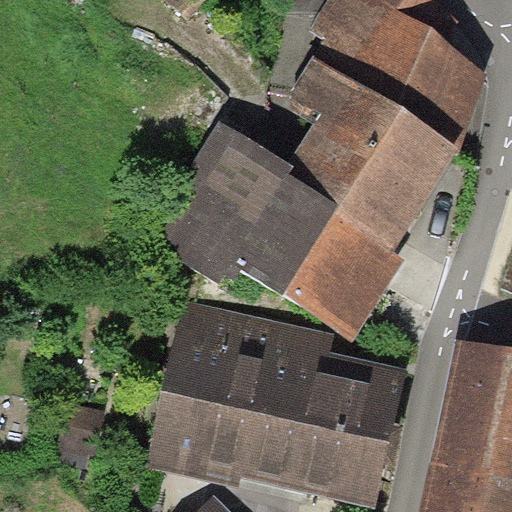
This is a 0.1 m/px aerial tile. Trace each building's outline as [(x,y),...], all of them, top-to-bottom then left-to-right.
[(327,41),(314,62),(458,155),(486,79),(445,44),(456,24),(430,0),(327,0),(311,28),(327,41)] [(242,274),(351,344),(404,263),(393,256),(458,155),(314,62),(285,106),(315,126),(287,169),(219,125),(145,241),(219,289),(226,279),(235,284),(242,274)] [(511,256),(502,287),(511,292),(511,256)] [(334,337),(183,303),(145,468),(239,490),(241,480),(303,494),(375,511),(406,372),(330,355),(334,337)] [(511,511),(511,356),(456,344),(420,511),(511,511)] [(228,511),(215,498),(201,511),(228,511)]
